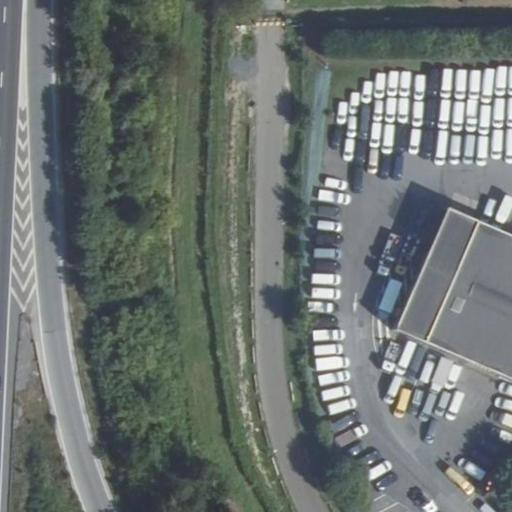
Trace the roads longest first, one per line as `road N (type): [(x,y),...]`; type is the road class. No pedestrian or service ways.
road 1 (motorway): [(104,511),(68,415),(42,141),(42,0)]
road 2 (unclassified): [(274,1),(281,364),(316,511)]
road 3 (unknown): [(511,140),(463,150),(417,183),(398,210),(374,278),(378,376),(463,511)]
road 4 (motorway): [(0,305),(8,0)]
